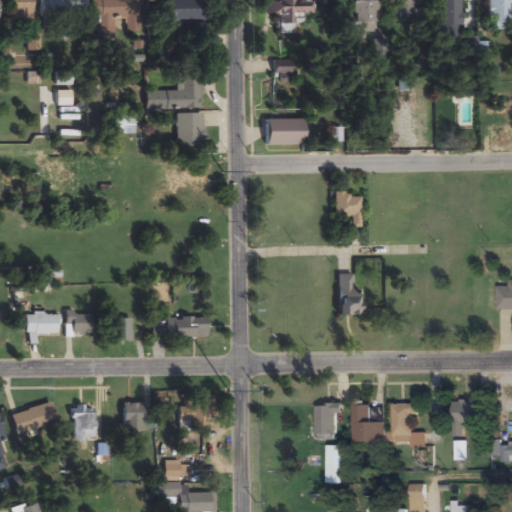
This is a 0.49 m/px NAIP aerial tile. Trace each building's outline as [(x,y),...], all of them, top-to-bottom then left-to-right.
[(4,0),(5,23),(27,23),(26,0),(4,0)] [(84,18),(84,0),(37,0),(37,18),(84,18)] [(95,17),(94,40),(112,41),(112,20),(137,20),(137,0),(88,0),(88,16),(95,17)] [(150,26),(195,27),(196,1),(161,0),(161,8),(151,8),(150,26)] [(371,0),(344,0),(344,43),(361,43),(361,34),(371,34),(371,0)] [(409,0),(389,0),(390,20),(410,20),(409,0)] [(455,0),(433,0),(434,43),(456,43),(455,0)] [(485,0),(485,32),(508,32),(507,0),(485,0)] [(304,2),(261,2),(261,17),(274,17),(274,35),(290,35),(290,25),(304,25),(304,2)] [(270,75),(287,75),(287,63),(270,63),(270,75)] [(173,93),(142,93),(142,112),(199,112),(198,76),(173,77),(173,93)] [(485,99),(485,116),(506,116),(506,99),(485,99)] [(173,150),(198,150),(198,116),(173,116),(173,150)] [(131,136),(131,118),(108,118),(108,136),(131,136)] [(261,146),(297,146),(297,121),(261,121),(261,146)] [(338,143),(338,130),(326,130),(326,143),(338,143)] [(492,130),(492,144),(509,144),(509,130),(492,130)] [(168,173),(168,194),(204,194),(204,173),(168,173)] [(25,180),(0,180),(0,198),(25,198),(25,180)] [(357,229),(357,200),(346,200),(346,194),(331,194),(331,219),(349,219),(349,229),(357,229)] [(354,295),(349,295),(349,275),(334,275),(334,316),(354,316),(354,295)] [(511,280),(508,281),(508,287),(497,287),(496,312),(511,311),(511,280)] [(61,314),(61,337),(84,337),(84,314),(61,314)] [(55,335),(55,316),(20,316),(20,335),(55,335)] [(203,319),(160,319),(160,339),(203,339),(203,319)] [(107,320),(107,342),(129,342),(129,320),(107,320)] [(453,402),(453,426),(479,426),(479,402),(453,402)] [(352,403),(352,443),(385,443),(385,423),(371,423),(371,403),(352,403)] [(46,404),(7,416),(13,436),(52,425),(46,404)] [(140,405),(119,405),(119,432),(140,432),(140,405)] [(336,415),(343,415),(343,405),(316,405),(316,441),(336,441),(336,415)] [(412,443),(412,449),(426,449),(426,434),(412,434),(412,416),(417,416),(417,405),(392,405),(392,443),(412,443)] [(69,441),(91,441),(91,407),(69,407),(69,441)] [(511,444),(503,444),(503,441),(491,441),(490,460),(511,460),(511,444)] [(327,484),(346,484),(346,446),(327,446),(327,484)] [(172,473),(173,478),(181,476),(179,465),(161,469),(162,475),(172,473)] [(211,511),(211,494),(175,494),(175,484),(155,484),(155,506),(174,506),(173,511),(211,511)] [(425,511),(426,485),(410,485),(410,511),(425,511)] [(6,511),(35,511),(33,503),(6,511)] [(452,511),(469,511),(470,510),(460,510),(460,503),(453,503),(452,511)]
